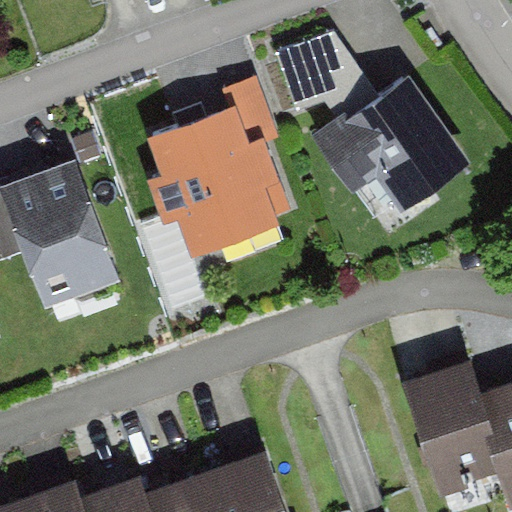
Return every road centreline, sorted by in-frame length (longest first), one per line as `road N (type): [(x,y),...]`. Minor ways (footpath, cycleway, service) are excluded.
road 1 (residential): [(511,300),(410,285),(0,426)]
road 2 (residential): [(268,0),(0,97)]
